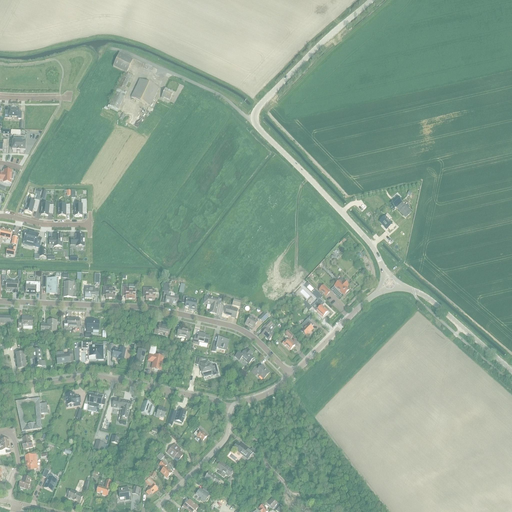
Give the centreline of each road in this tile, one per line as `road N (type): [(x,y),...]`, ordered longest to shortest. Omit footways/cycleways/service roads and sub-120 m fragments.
road 1 (residential): [(288,372),(246,332),(157,308),(0,301)]
road 2 (tertiary): [(229,406),(103,376),(0,387)]
road 3 (tertiary): [(389,283),(371,245),(251,116)]
road 4 (unknown): [(235,429),(275,432),(306,480),(354,482),(376,511)]
road 5 (tertiary): [(251,116),(371,0)]
road 6 (unclassified): [(251,116),(113,48)]
road 7 (tertiary): [(511,371),(425,295),(389,283)]
road 8 (unclassified): [(151,511),(225,439),(229,406)]
road 9 (tertiary): [(288,372),(389,283)]
